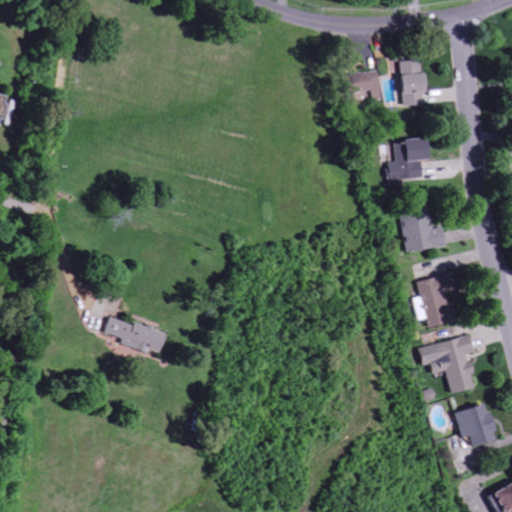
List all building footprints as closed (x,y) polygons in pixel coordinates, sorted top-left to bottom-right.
[(414,61),(392,63),(396,108),(418,107),(414,61)] [(335,76),(337,96),(367,94),(367,102),(376,101),(374,73),(335,76)] [(417,141),(389,143),(390,164),(381,165),(383,185),(420,183),(417,141)] [(400,254),(439,249),(436,228),(429,229),(426,209),(394,214),(400,254)] [(418,320),(421,319),(423,328),(449,322),(438,276),(409,283),(418,320)] [(151,357),(159,336),(104,315),(96,335),(151,357)] [(439,373),(444,395),(471,389),(460,338),(411,348),(416,368),(423,366),(425,376),(439,373)] [(462,438),(466,448),(490,440),(478,404),(454,412),(458,425),(452,427),(456,440),(462,438)] [(511,511),(511,487),(508,481),(481,496),(489,511),(511,511)]
